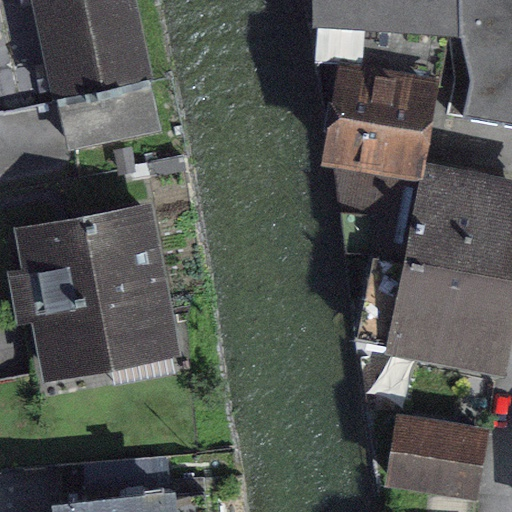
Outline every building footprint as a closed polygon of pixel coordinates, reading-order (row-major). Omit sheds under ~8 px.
[(137,0),(33,0),(57,102),(155,79),(137,0)] [(470,81),(461,114),(511,124),(511,0),(314,0),(314,20),(466,34),(470,81)] [(342,72),(324,158),(414,177),(432,91),(342,72)] [(511,188),(427,172),(411,255),(511,274),(511,188)] [(150,201),(13,230),(45,384),(181,355),(150,201)] [(498,368),(511,295),(511,274),(411,255),(393,348),(498,368)] [(411,399),(398,462),(481,479),(494,415),(411,399)] [(178,511),(175,490),(49,507),(49,511),(178,511)]
